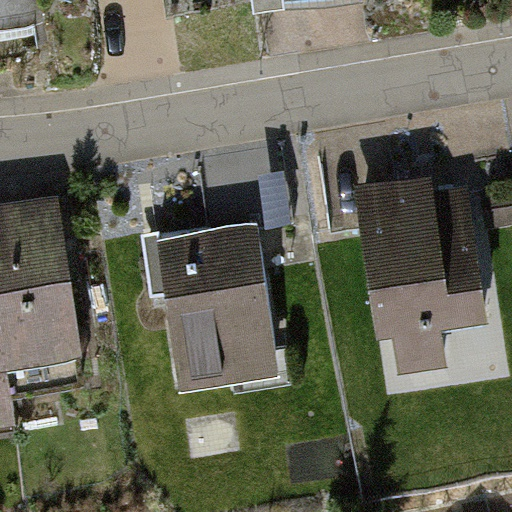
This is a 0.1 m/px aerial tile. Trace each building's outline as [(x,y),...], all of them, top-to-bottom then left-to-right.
[(284,164),(257,168),(265,218),(291,214),(284,164)] [(432,167),(355,178),(377,327),(391,325),(398,370),(447,363),(441,321),(489,313),(469,180),(434,185),(432,167)] [(0,417),(15,415),(12,388),(84,378),(58,189),(0,197),(0,417)] [(511,194),(483,199),(486,224),(511,220),(511,194)] [(257,215),(156,230),(178,382),(279,367),(257,215)]
